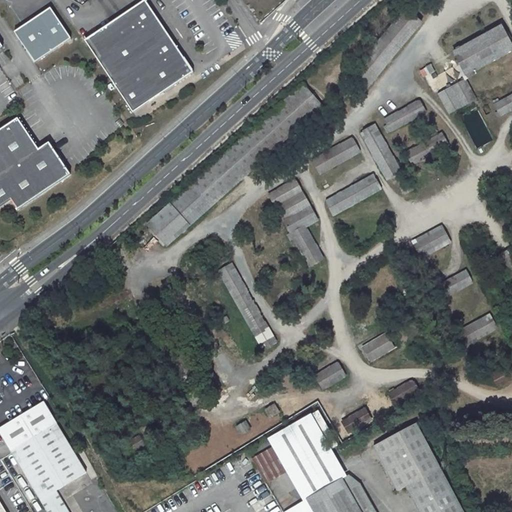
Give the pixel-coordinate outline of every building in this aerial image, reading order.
[(145,3),(85,43),(133,115),(193,74),(145,3)] [(72,40),(50,8),(14,35),(35,64),(72,40)] [(349,67),(344,74),(364,90),(420,23),(405,10),(354,71),(349,67)] [(511,47),(500,27),(454,52),(466,75),(511,50),(511,47)] [(421,70),(435,97),(444,91),(430,65),(421,70)] [(463,80),(451,87),(462,107),(474,99),(463,80)] [(148,224),(168,246),(322,107),(302,85),(148,224)] [(511,95),(495,105),(498,112),(495,114),(498,118),(511,110),(511,95)] [(383,127),(387,134),(424,113),(418,102),(385,121),(387,125),(383,127)] [(18,119),(0,130),(0,207),(11,200),(18,210),(71,175),(49,143),(39,150),(18,119)] [(375,126),(361,134),(386,180),(400,172),(375,126)] [(441,134),(405,155),(412,166),(447,146),(441,134)] [(351,139),(312,161),(320,174),(359,153),(351,139)] [(373,175),(325,202),(333,216),(381,190),(373,175)] [(295,181),(269,196),(309,267),(323,259),(306,228),(316,222),(308,208),(310,208),(295,181)] [(408,183),(400,187),(403,195),(412,190),(408,183)] [(441,226),(413,242),(421,258),(450,243),(441,226)] [(511,249),(500,256),(511,279),(511,249)] [(232,265),(219,272),(224,281),(237,274),(232,265)] [(465,271),(437,287),(444,298),(471,283),(465,271)] [(224,281),(229,290),(242,283),(237,274),(224,281)] [(404,274),(395,278),(397,284),(406,280),(404,274)] [(170,298),(158,305),(165,316),(176,309),(170,298)] [(165,316),(170,325),(181,318),(176,309),(165,316)] [(488,316),(461,331),(468,344),(496,329),(488,316)] [(266,324),(253,331),(263,351),(276,343),(266,324)] [(385,334),(363,348),(371,361),(393,348),(385,334)] [(205,362),(195,368),(206,388),(216,382),(205,362)] [(337,363),(315,376),(322,390),(345,377),(337,363)] [(511,363),(491,375),(498,387),(511,379),(511,363)] [(103,375),(83,386),(90,398),(110,387),(103,375)] [(412,381),(391,393),(397,404),(418,392),(412,381)] [(0,432),(11,452),(47,511),(68,511),(56,491),(86,473),(57,424),(44,402),(0,427),(0,432)] [(274,406),(266,411),(270,417),(278,413),(274,406)] [(364,409),(342,422),(348,433),(370,420),(364,409)] [(245,422),(237,427),(241,435),(249,430),(245,422)] [(406,487),(419,511),(461,511),(438,469),(415,426),(375,447),(399,491),(406,487)] [(139,436),(119,447),(125,456),(144,445),(139,436)] [(290,470),(275,445),(252,459),(267,484),(290,470)] [(306,500),(313,511),(375,511),(353,473),(342,480),(306,500)]
